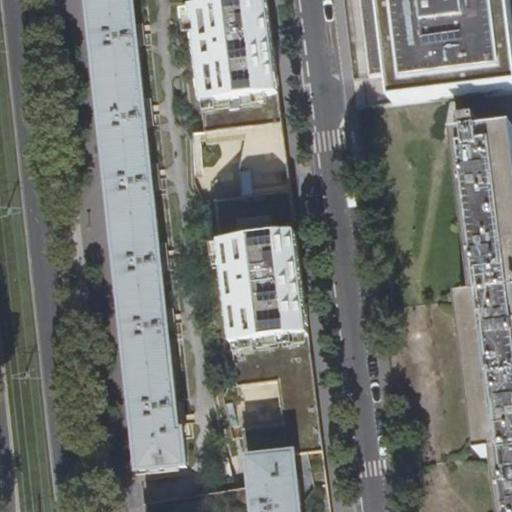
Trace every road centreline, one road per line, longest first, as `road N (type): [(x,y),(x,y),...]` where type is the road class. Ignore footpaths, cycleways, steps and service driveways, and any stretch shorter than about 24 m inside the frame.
road 1 (residential): [(372,511),(311,0)]
road 2 (primary): [(76,511),(17,0)]
